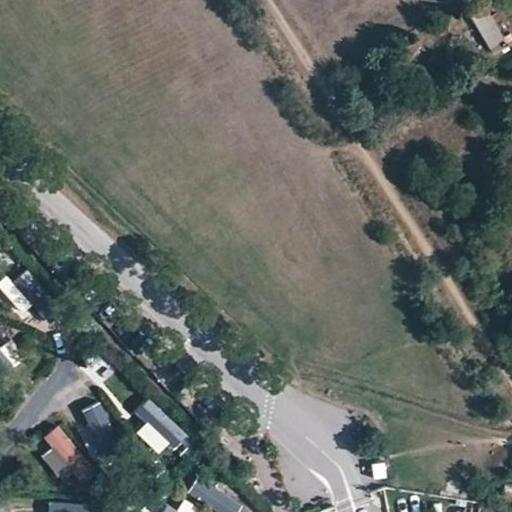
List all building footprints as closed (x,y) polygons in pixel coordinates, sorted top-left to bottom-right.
[(480,6),(467,15),(490,51),(504,42),(480,6)] [(0,307),(32,332),(48,312),(0,274),(0,307)] [(0,371),(11,380),(27,360),(0,337),(0,371)] [(98,372),(138,421),(158,405),(118,356),(98,372)] [(68,405),(108,454),(128,437),(88,388),(68,405)] [(36,438),(76,487),(97,471),(56,422),(36,438)] [(168,477),(216,511),(221,511),(235,493),(184,456),(168,477)] [(302,463),(289,475),(311,497),(324,485),(302,463)] [(31,511),(95,511),(97,496),(34,489),(31,511)] [(150,511),(186,511),(163,495),(150,511)]
